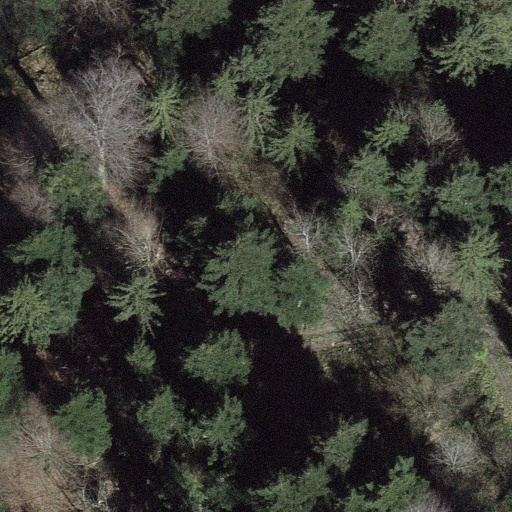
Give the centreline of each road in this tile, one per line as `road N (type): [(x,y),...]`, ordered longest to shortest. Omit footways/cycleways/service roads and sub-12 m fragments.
road 1 (track): [(511,339),(425,327),(242,352),(0,362)]
road 2 (track): [(163,358),(228,320),(302,243),(317,212),(329,137),(310,0)]
